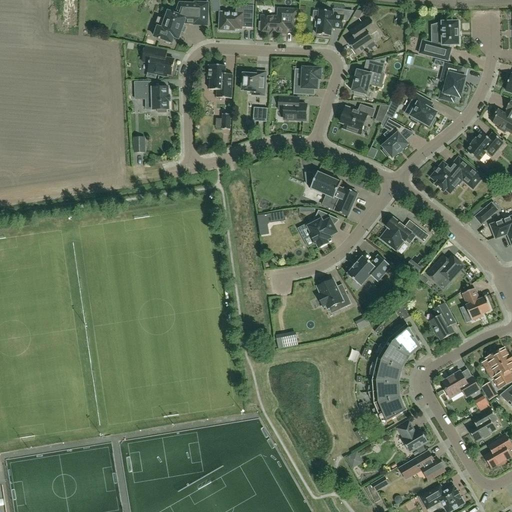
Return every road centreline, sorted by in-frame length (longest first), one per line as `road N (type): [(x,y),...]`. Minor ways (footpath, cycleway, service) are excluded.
road 1 (residential): [(313,147),(338,75),(331,56),(212,48),(194,58),(186,80),(190,168)]
road 2 (residential): [(511,327),(480,338),(424,378),(476,476),(490,485),(511,476)]
road 3 (residential): [(487,31),(493,55),(477,101),(394,184)]
road 4 (residential): [(394,184),(342,254),(280,278)]
road 5 (residential): [(501,277),(470,241),(394,184)]
road 6 (residential): [(313,147),(259,147),(190,168)]
